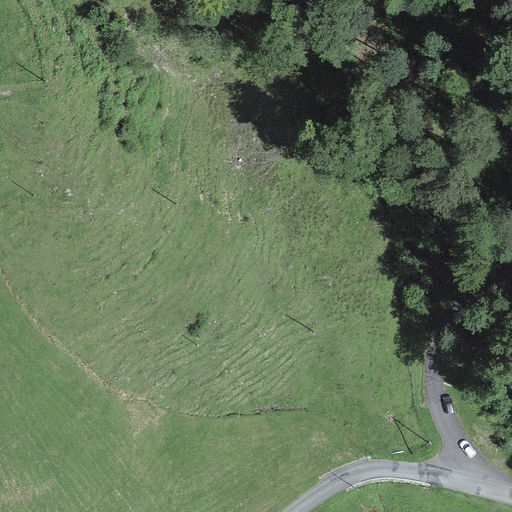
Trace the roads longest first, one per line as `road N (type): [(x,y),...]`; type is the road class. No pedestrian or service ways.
road 1 (track): [(481,487),(439,398),(437,365),(448,320),(466,295),(511,275)]
road 2 (unclassified): [(296,511),(350,475),(376,469),(511,494)]
